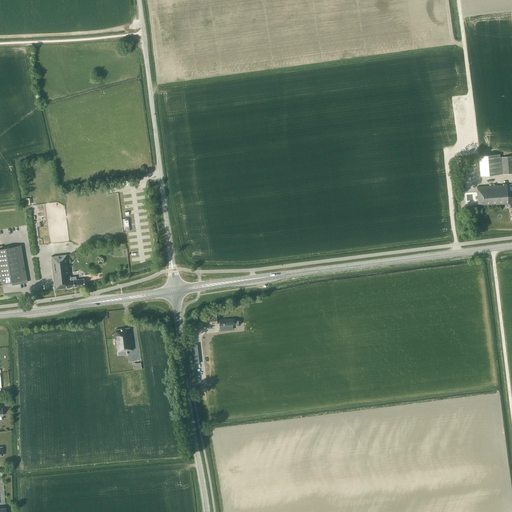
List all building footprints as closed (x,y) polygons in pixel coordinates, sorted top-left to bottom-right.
[(511,155),(500,157),(500,154),(479,155),(480,176),(511,173),(511,155)] [(511,185),(497,186),(477,187),(478,206),(511,203),(511,208),(511,214),(511,185)] [(27,282),(26,276),(21,245),(0,248),(0,270),(2,284),(12,282),(12,285),(16,284),(17,282),(19,284),(27,282)] [(73,258),(78,255),(76,250),(70,253),(73,258)] [(71,274),(69,256),(68,254),(51,256),(54,276),(71,274)] [(71,274),(54,276),(55,290),(71,288),(71,287),(86,285),(85,279),(77,280),(76,276),(71,277),(71,274)] [(233,325),(235,325),(235,318),(220,319),(219,315),(214,316),(214,317),(210,317),(210,323),(214,323),(215,324),(220,323),(220,331),(234,330),(233,325)] [(117,353),(134,350),(131,328),(115,330),(116,339),(115,339),(117,353)] [(200,362),(198,342),(190,343),(193,363),(200,362)]
